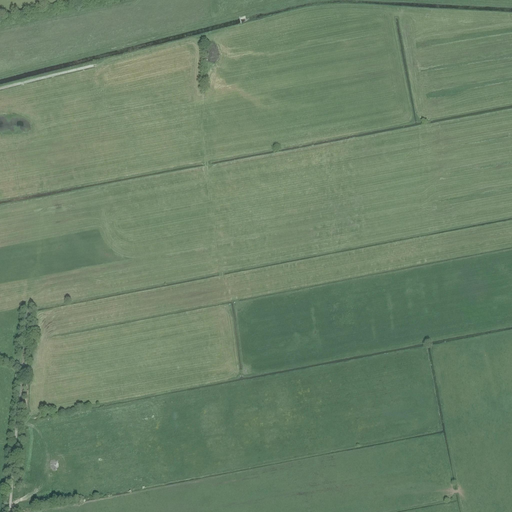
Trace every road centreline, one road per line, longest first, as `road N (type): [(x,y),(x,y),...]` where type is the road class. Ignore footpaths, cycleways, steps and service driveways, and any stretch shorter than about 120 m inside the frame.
road 1 (track): [(301,0),(0,75)]
road 2 (track): [(16,433),(27,312)]
